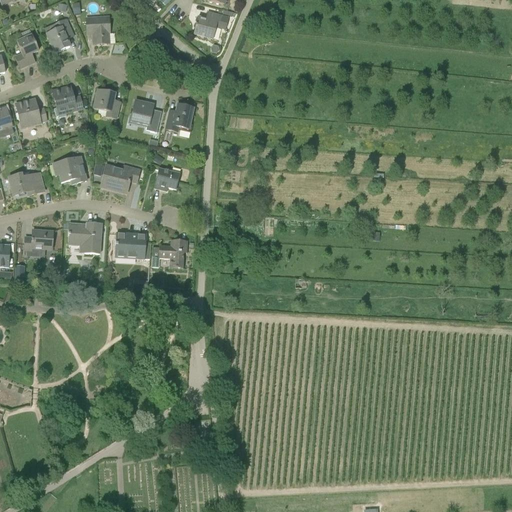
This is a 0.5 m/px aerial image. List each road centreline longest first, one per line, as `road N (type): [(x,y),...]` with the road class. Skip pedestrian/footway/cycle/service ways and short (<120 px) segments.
road 1 (unclassified): [(207,388),(12,511)]
road 2 (residential): [(188,97),(84,63),(0,96)]
road 3 (residential): [(0,222),(90,205),(186,230)]
road 4 (unclassified): [(222,511),(207,388)]
